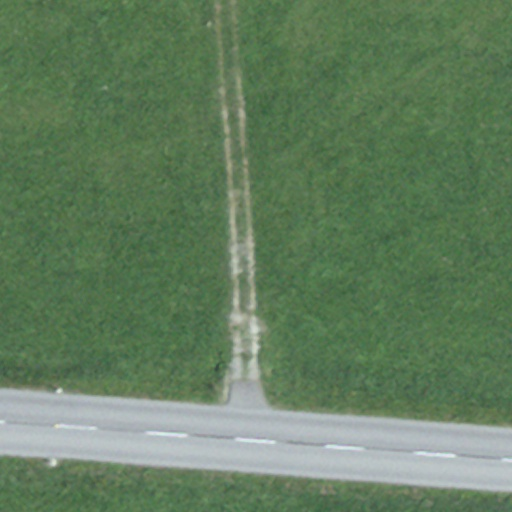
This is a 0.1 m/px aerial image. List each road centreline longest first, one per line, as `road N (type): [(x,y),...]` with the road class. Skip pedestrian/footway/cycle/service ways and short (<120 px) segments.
road 1 (secondary): [(0,422),(511,461)]
road 2 (track): [(255,441),(229,0)]
